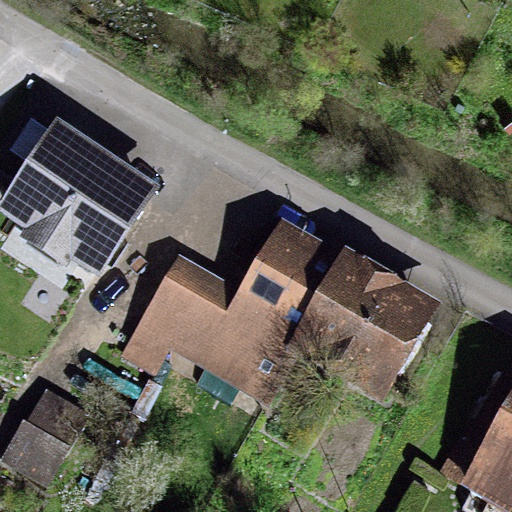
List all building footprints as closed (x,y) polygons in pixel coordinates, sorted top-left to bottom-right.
[(148,198),(60,140),(11,215),(99,272),(148,198)] [(273,242),(203,366),(271,405),(304,347),(382,391),(424,317),(343,271),(338,279),(273,242)] [(174,339),(201,285),(174,271),(147,326),(174,339)] [(511,511),(511,376),(505,373),(465,443),(491,457),(470,494),(504,511),(511,511)] [(65,455),(21,430),(4,460),(49,485),(65,455)]
